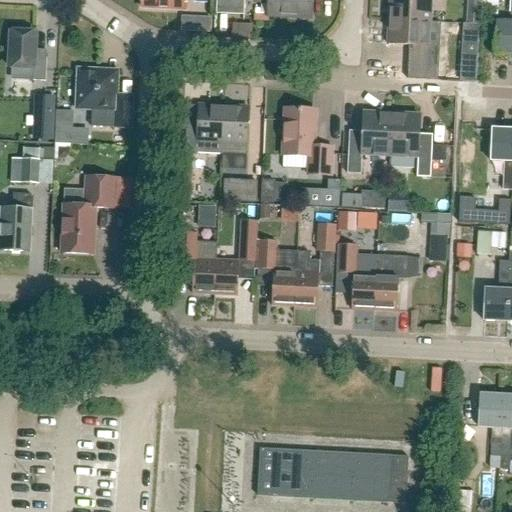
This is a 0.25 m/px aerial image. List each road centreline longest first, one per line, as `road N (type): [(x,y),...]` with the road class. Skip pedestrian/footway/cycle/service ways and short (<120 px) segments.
road 1 (residential): [(511,355),(168,338),(136,287)]
road 2 (residential): [(136,287),(149,43)]
road 3 (residential): [(351,50),(149,43)]
road 4 (residential): [(136,287),(0,286)]
road 5 (residential): [(452,88),(349,81),(351,50)]
